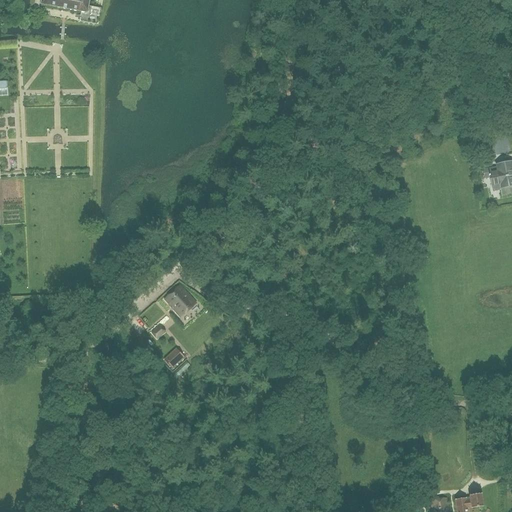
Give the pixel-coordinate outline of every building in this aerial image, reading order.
[(42,0),(42,4),(87,13),(89,0),(42,0)] [(496,166),(483,169),(484,179),(490,178),(492,186),(500,184),(501,188),(511,186),(511,165),(511,162),(496,165),(496,166)] [(166,298),(181,317),(196,303),(180,286),(166,298)] [(165,332),(160,325),(151,333),(157,339),(165,332)] [(171,366),(182,356),(176,349),(165,360),(171,366)] [(40,450),(34,461),(39,464),(46,454),(40,450)] [(481,494),(470,495),(470,500),(467,500),(467,498),(456,500),(457,511),(468,511),(468,508),(483,506),(481,494)] [(433,511),(447,511),(445,499),(432,501),(433,511)]
